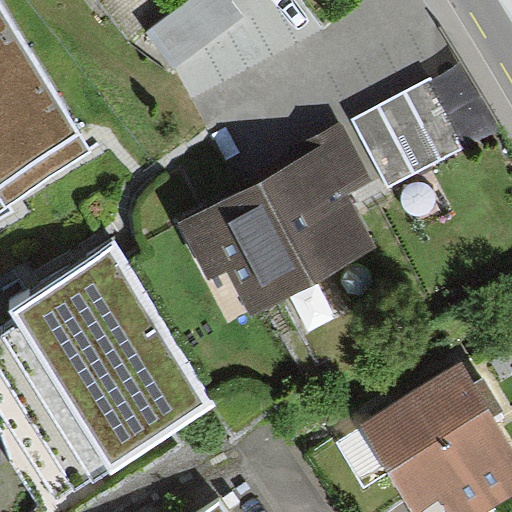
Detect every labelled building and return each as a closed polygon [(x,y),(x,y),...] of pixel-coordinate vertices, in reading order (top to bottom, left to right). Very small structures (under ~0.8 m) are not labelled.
[(0,0),(0,185),(90,123),(2,0),(0,0)] [(177,0),(148,22),(177,62),(248,11),(239,0),(177,0)] [(352,123),(389,192),(469,150),(433,81),(352,123)] [(257,308),(377,244),(327,150),(186,224),(217,283),(237,272),(257,308)] [(216,406),(125,247),(32,301),(42,317),(0,340),(0,353),(77,486),(216,406)] [(451,511),(494,511),(511,501),(511,445),(465,368),(368,427),(419,511),(420,511),(443,498),(451,511)]
